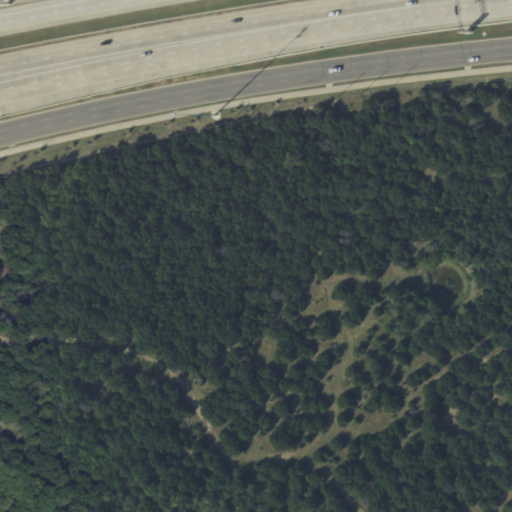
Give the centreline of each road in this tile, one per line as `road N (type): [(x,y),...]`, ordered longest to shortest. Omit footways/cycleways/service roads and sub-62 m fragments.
road 1 (secondary): [(0,131),(181,90),(511,49)]
road 2 (motorway): [(178,43),(469,0)]
road 3 (motorway): [(0,92),(178,43)]
road 4 (motorway): [(0,76),(178,43)]
road 5 (motorway): [(126,0),(0,23)]
